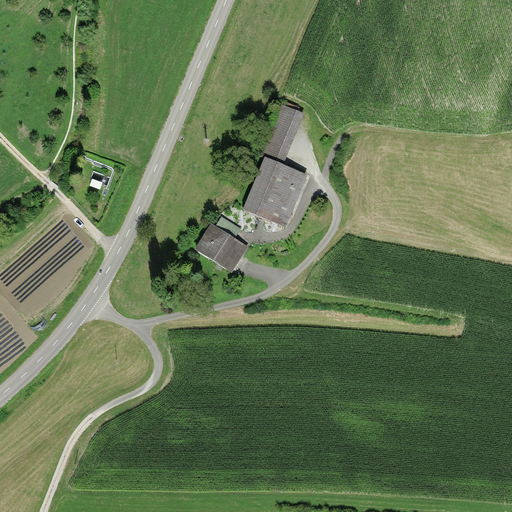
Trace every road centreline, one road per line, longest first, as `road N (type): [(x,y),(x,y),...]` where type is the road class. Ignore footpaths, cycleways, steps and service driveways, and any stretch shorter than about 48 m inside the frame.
road 1 (track): [(511,133),(346,130),(326,176),(338,212),(327,239),(292,278),(134,329)]
road 2 (tertiary): [(225,0),(106,275),(67,328),(0,394)]
road 3 (track): [(0,138),(114,257)]
road 4 (track): [(41,511),(73,435),(130,395)]
road 5 (track): [(87,304),(134,329),(156,359),(151,381),(130,395)]
